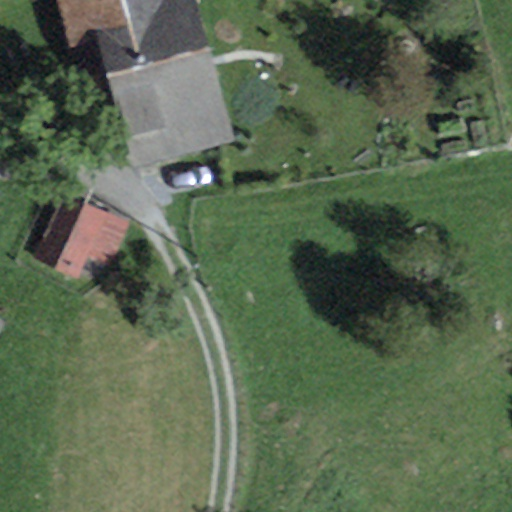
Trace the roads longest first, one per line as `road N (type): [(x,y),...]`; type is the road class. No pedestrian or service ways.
road 1 (track): [(151,214),(206,312),(225,395),(218,511)]
road 2 (unclassified): [(0,165),(100,170),(151,214)]
